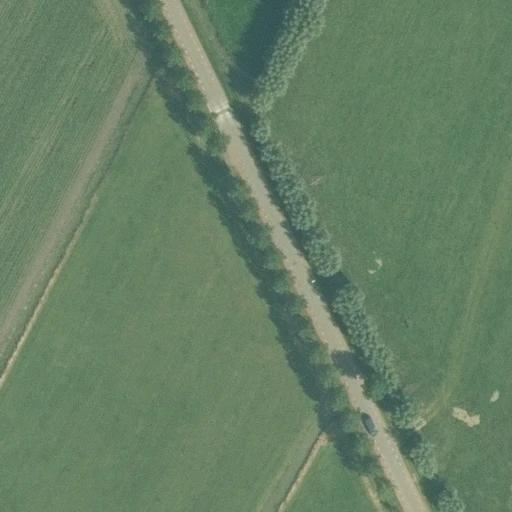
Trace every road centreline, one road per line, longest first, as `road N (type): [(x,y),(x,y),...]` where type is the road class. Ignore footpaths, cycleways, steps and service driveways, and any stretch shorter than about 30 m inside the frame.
road 1 (tertiary): [(416,511),(166,0)]
road 2 (track): [(383,445),(429,409),(452,374),(467,322)]
